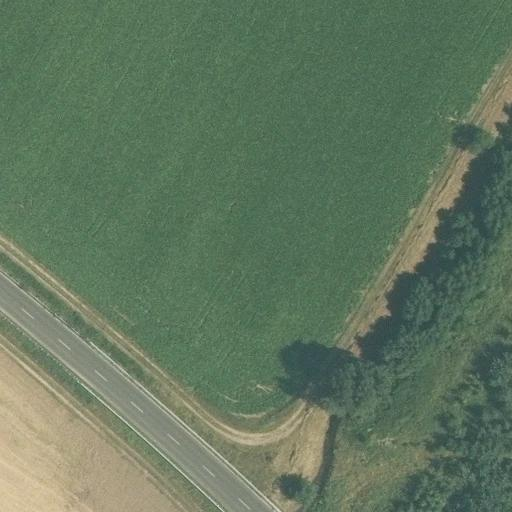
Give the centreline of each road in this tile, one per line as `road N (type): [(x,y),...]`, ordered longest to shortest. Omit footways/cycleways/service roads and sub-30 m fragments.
road 1 (track): [(0,241),(141,356),(187,375),(297,399),(317,393),(339,357)]
road 2 (track): [(511,63),(339,357)]
road 3 (track): [(0,333),(205,511)]
road 4 (secondary): [(126,397),(248,511)]
road 5 (secondary): [(126,397),(0,291)]
